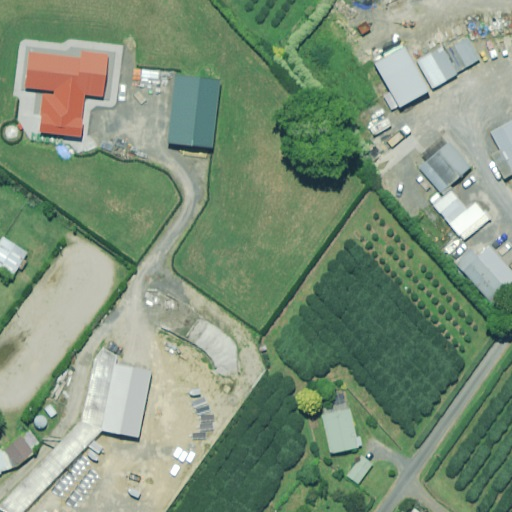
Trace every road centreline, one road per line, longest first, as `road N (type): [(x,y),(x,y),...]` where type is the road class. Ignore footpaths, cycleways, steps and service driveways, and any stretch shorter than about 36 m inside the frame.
road 1 (unknown): [(386,511),(511,330)]
road 2 (unknown): [(511,209),(446,93)]
